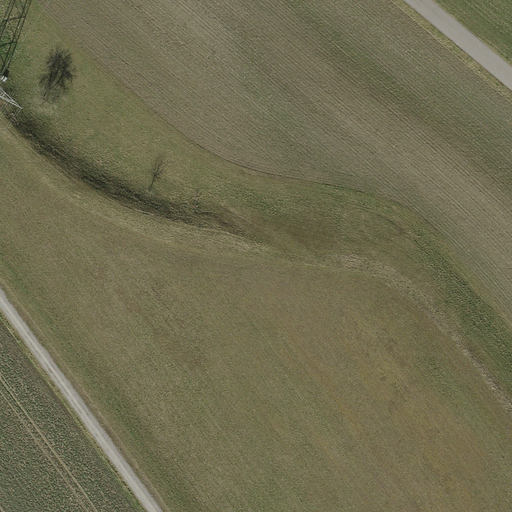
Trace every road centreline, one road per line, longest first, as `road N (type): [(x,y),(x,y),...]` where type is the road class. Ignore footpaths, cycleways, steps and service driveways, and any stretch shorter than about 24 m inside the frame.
road 1 (track): [(149,511),(0,303)]
road 2 (unclassified): [(416,0),(511,80)]
